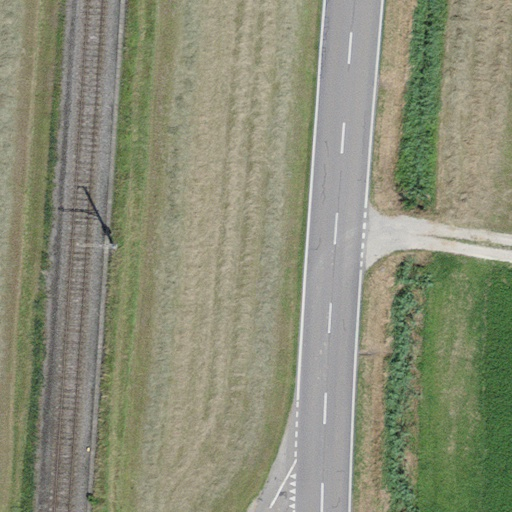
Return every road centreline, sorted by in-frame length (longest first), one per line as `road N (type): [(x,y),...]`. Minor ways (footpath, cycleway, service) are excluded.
road 1 (secondary): [(354,0),(325,412)]
road 2 (track): [(336,231),(511,249)]
